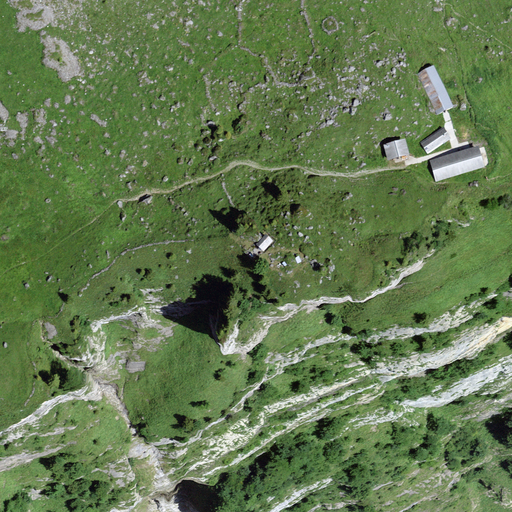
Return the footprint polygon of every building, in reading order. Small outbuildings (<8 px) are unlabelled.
[(417,79),(438,120),(457,111),(436,70),(417,79)] [(446,117),(424,132),(429,139),(451,124),(446,117)] [(388,146),(410,141),(407,128),(385,134),(388,146)] [(445,130),(421,146),(429,159),(454,142),(445,130)] [(386,148),(391,164),(412,158),(407,142),(386,148)] [(431,165),(438,186),(486,170),(479,148),(431,165)] [(265,234),(260,241),(256,244),(263,251),(266,248),(273,241),(265,234)]
